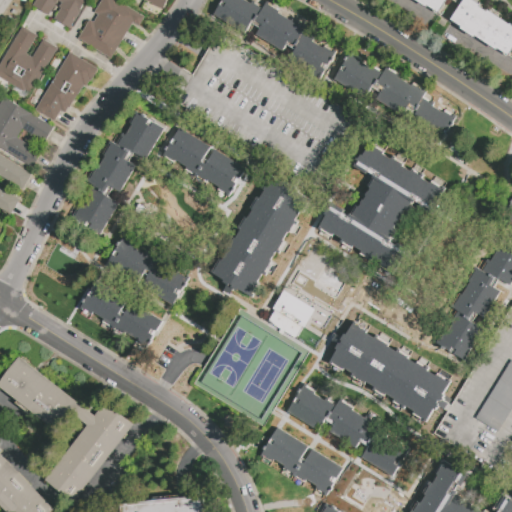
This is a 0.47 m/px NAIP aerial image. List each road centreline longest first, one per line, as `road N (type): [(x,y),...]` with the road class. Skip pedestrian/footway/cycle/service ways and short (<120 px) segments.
road 1 (residential): [(195,0),(76,152),(0,303)]
road 2 (residential): [(244,511),(232,478),(188,422),(0,303)]
road 3 (residential): [(328,0),(511,117)]
